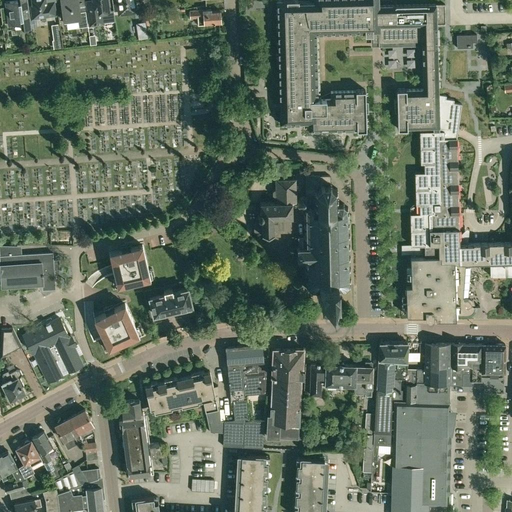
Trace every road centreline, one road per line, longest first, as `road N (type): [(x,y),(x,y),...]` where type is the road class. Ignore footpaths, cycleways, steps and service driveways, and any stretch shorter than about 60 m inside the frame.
road 1 (tertiary): [(364,330),(215,336),(100,381)]
road 2 (residential): [(364,330),(355,174),(325,158),(251,150)]
road 3 (residential): [(229,149),(175,225),(81,247)]
road 4 (tertiary): [(511,331),(364,330)]
road 5 (residential): [(100,381),(84,340),(75,252),(81,247)]
road 6 (residential): [(117,511),(100,381)]
